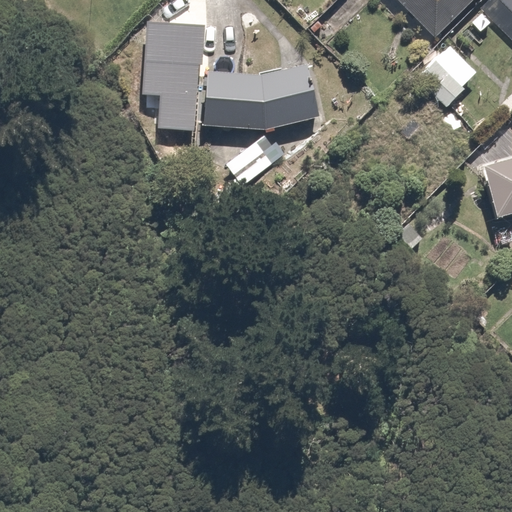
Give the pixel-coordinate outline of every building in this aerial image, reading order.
[(395,0),(431,32),(460,0),(395,0)] [(511,0),(498,0),(511,12),(511,0)] [(427,48),(407,72),(445,105),(466,82),(427,48)] [(207,66),(201,120),(265,127),(319,108),(302,58),(264,72),(207,66)] [(267,152),(254,135),(225,158),(239,175),(267,152)] [(511,152),(483,159),(496,213),(511,209),(511,152)]
